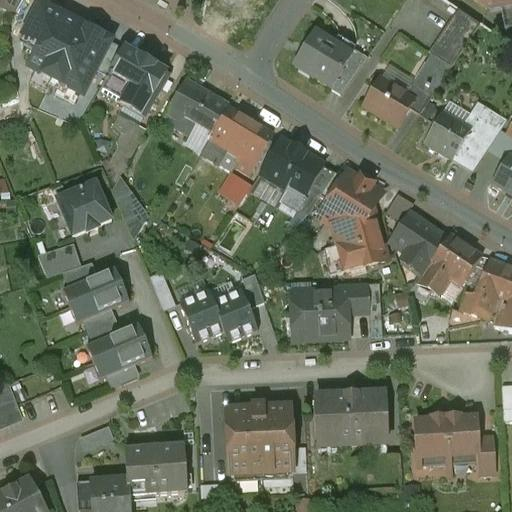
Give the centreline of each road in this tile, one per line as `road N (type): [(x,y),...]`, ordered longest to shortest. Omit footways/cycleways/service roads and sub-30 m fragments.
road 1 (residential): [(511,243),(115,0)]
road 2 (residential): [(177,378),(511,356)]
road 3 (residential): [(0,456),(177,378)]
